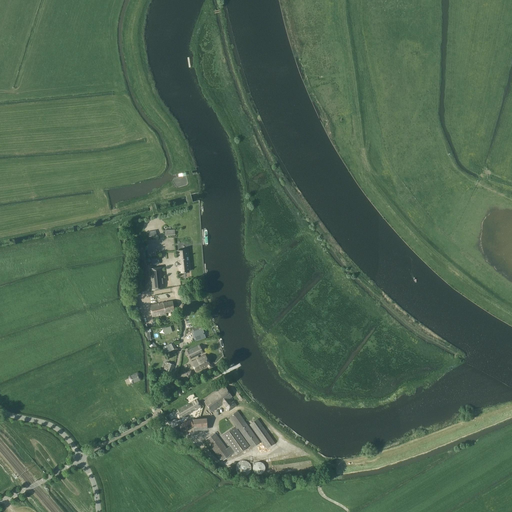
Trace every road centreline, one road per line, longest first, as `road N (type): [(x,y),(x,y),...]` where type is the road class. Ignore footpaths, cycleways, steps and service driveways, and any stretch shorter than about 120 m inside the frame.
road 1 (track): [(511,307),(423,238),(379,187),(367,163),(347,0)]
road 2 (track): [(156,413),(219,463),(294,448),(324,497),(348,511)]
road 3 (unclassified): [(80,458),(156,413),(184,329),(175,286)]
